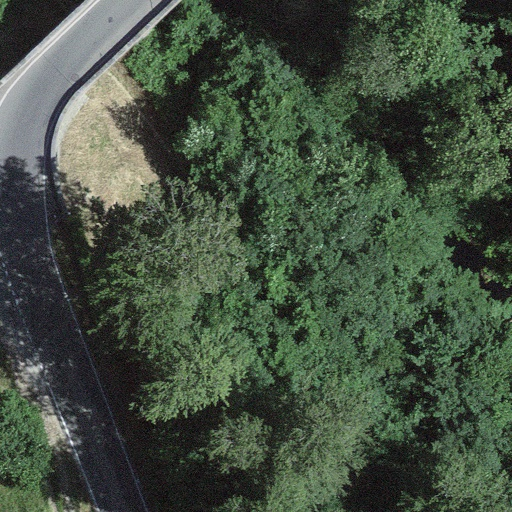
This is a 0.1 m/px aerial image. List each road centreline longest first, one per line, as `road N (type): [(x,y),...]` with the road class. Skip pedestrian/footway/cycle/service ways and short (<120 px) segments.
road 1 (tertiary): [(124,511),(24,250),(13,172)]
road 2 (tertiary): [(13,172),(17,133),(41,87),(133,0)]
